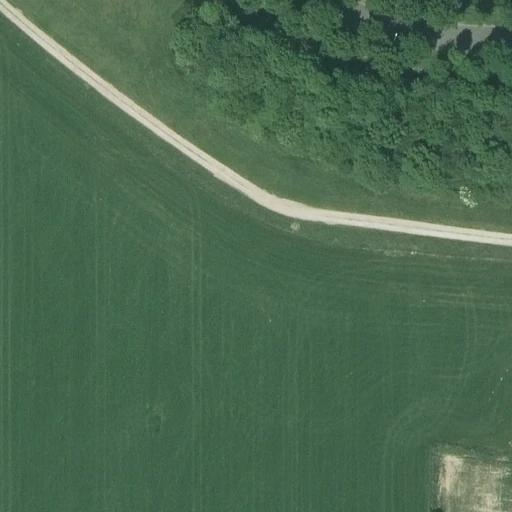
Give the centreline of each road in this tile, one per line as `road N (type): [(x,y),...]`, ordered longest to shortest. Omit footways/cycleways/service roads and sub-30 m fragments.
road 1 (track): [(0,2),(110,94),(279,206),(511,240)]
road 2 (unclassified): [(322,0),(413,37),(511,46)]
